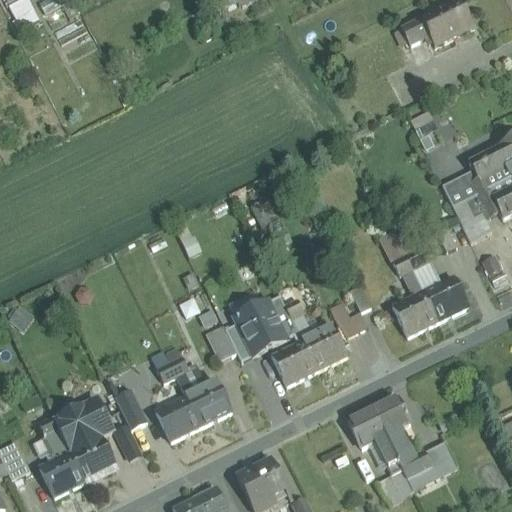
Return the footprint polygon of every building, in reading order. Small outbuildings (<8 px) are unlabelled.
[(459,3),(420,23),(434,52),(474,32),(459,3)] [(413,121),(422,141),(441,132),(431,113),(413,121)] [(511,144),(496,152),(507,173),(511,182),(511,144)] [(497,153),(469,168),(477,184),(479,188),(486,184),(507,173),(497,153)] [(507,173),(486,184),(490,193),(511,182),(507,173)] [(467,179),(456,185),(466,206),(473,202),(478,200),(472,187),(467,179)] [(511,182),(490,193),(495,202),(511,193),(511,182)] [(477,184),(472,187),(478,200),(490,193),(486,184),(479,188),(477,184)] [(456,185),(442,192),(453,212),(466,206),(456,185)] [(478,200),(473,202),(478,214),(484,226),(499,218),(492,203),(495,202),(490,193),(478,200)] [(511,193),(495,202),(492,203),(499,218),(503,225),(511,220),(511,193)] [(466,206),(471,217),(478,214),(473,202),(466,206)] [(421,271),(402,232),(382,242),(401,281),(421,271)] [(453,282),(423,297),(438,328),(469,313),(453,282)] [(423,297),(392,312),(407,343),(438,328),(423,297)] [(298,305),(285,311),(292,325),(304,318),(298,305)] [(285,311),(272,318),(279,331),(292,325),(285,311)] [(216,312),(202,319),(209,335),(224,328),(216,312)] [(347,321),(353,337),(369,331),(364,315),(347,321)] [(239,324),(223,332),(234,353),(249,345),(239,324)] [(333,331),(302,346),(317,377),(348,362),(333,331)] [(223,332),(207,340),(220,367),(237,359),(234,353),(223,332)] [(302,346),(271,361),(287,392),(317,377),(302,346)] [(194,373),(187,358),(172,365),(166,352),(151,359),(164,387),(194,373)] [(216,386),(186,401),(201,432),(232,417),(216,386)] [(116,401),(134,435),(151,426),(134,392),(116,401)] [(186,401),(155,415),(170,447),(201,432),(186,401)] [(397,401),(373,413),(386,441),(400,434),(410,429),(397,401)] [(97,405),(54,427),(69,457),(100,442),(101,442),(113,436),(97,405)] [(373,413),(349,425),(362,453),(375,446),(386,441),(373,413)] [(69,457),(54,427),(50,418),(34,426),(54,465),(69,457)] [(126,430),(115,436),(129,465),(140,459),(126,430)] [(400,434),(386,441),(399,467),(400,469),(415,462),(400,434)] [(399,467),(386,441),(375,446),(388,473),(399,467)] [(100,442),(69,457),(85,488),(116,473),(101,442),(100,442)] [(16,446),(0,453),(0,462),(12,486),(31,476),(16,446)] [(445,447),(424,457),(432,472),(431,473),(436,483),(458,472),(445,447)] [(54,465),(39,472),(54,503),(85,488),(69,457),(54,465)] [(415,462),(400,469),(408,484),(431,473),(432,472),(424,457),(415,462)] [(272,463),(237,481),(252,511),(266,511),(277,507),(274,502),(287,495),(272,463)] [(224,511),(215,491),(193,502),(194,503),(198,511),(224,511)] [(315,511),(311,500),(295,507),(297,511),(315,511)] [(194,503),(174,511),(198,511),(194,503)]
